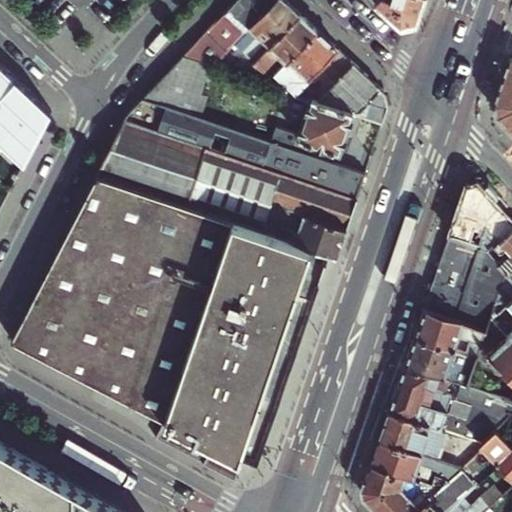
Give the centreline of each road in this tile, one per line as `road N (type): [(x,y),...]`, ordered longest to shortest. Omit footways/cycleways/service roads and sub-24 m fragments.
road 1 (primary): [(424,90),(290,480)]
road 2 (primary): [(322,502),(453,120)]
road 3 (residential): [(237,511),(0,379)]
road 4 (residential): [(0,288),(93,105)]
road 5 (residential): [(93,105),(121,58),(176,0)]
road 6 (residential): [(326,0),(424,90)]
road 7 (primary): [(453,120),(496,0)]
road 8 (residential): [(93,105),(0,18)]
